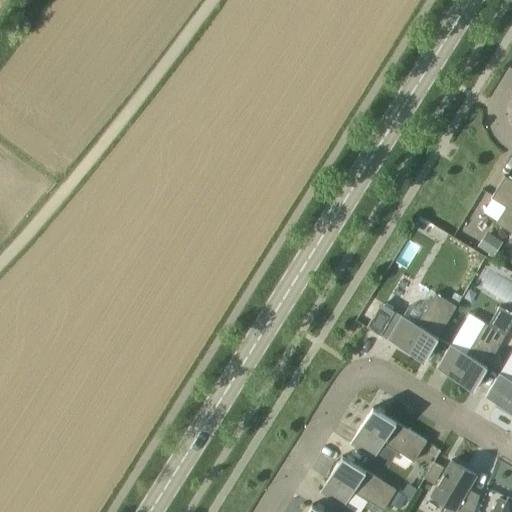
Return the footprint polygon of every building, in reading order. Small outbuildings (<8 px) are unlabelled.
[(511,231),(511,229),(511,180),(505,176),(491,197),(507,207),(497,222),(511,231)] [(477,247),(493,257),(503,242),(487,232),(477,247)] [(456,305),(453,303),(436,293),(418,324),(402,314),(388,338),(424,360),(456,305)] [(473,389),(505,334),(481,320),(463,351),(451,343),(437,367),(473,389)] [(511,411),(511,359),(508,357),(486,396),(511,411)] [(414,460),(416,457),(427,440),(373,407),(350,443),(374,458),(375,456),(389,465),(399,450),(414,460)] [(382,511),(397,489),(360,466),(343,455),(320,491),(344,506),(344,505),(354,511),(360,511),(366,504),(378,511),(382,511)] [(464,495),(469,487),(476,474),(451,460),(430,496),(448,506),(443,511),(473,511),(477,502),(464,495)] [(411,499),(417,489),(407,483),(401,492),(411,499)] [(402,511),(408,500),(397,493),(393,501),(395,507),(402,511)] [(511,511),(511,502),(508,501),(510,498),(508,497),(507,500),(499,497),(492,511),(511,511)]
